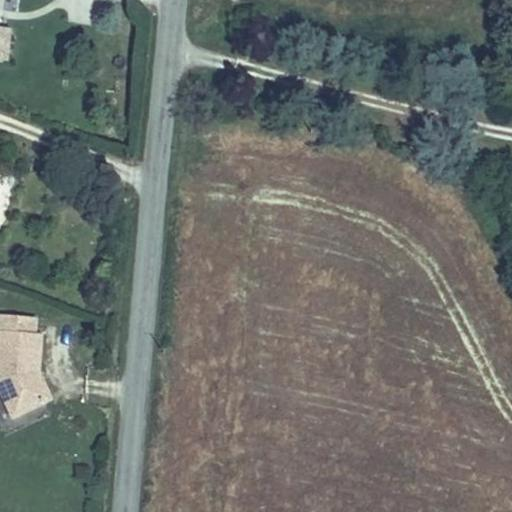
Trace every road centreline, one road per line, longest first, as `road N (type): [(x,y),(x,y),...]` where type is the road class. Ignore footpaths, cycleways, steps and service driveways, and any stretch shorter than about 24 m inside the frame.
road 1 (tertiary): [(126,511),(177,0)]
road 2 (unknown): [(172,50),(511,132)]
